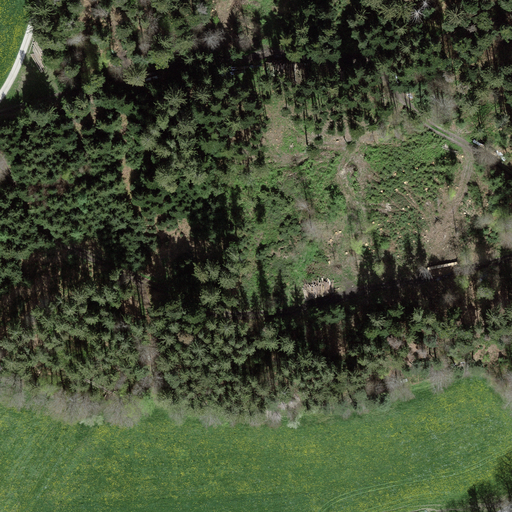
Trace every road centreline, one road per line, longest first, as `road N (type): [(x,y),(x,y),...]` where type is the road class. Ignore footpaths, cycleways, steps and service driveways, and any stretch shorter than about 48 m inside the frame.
road 1 (track): [(0,112),(148,69),(278,54),(354,56),(372,61),(431,124),(511,171)]
road 2 (track): [(511,256),(264,317),(206,308),(54,237),(29,215)]
road 3 (track): [(365,58),(511,12)]
road 4 (track): [(141,277),(158,356),(152,401)]
